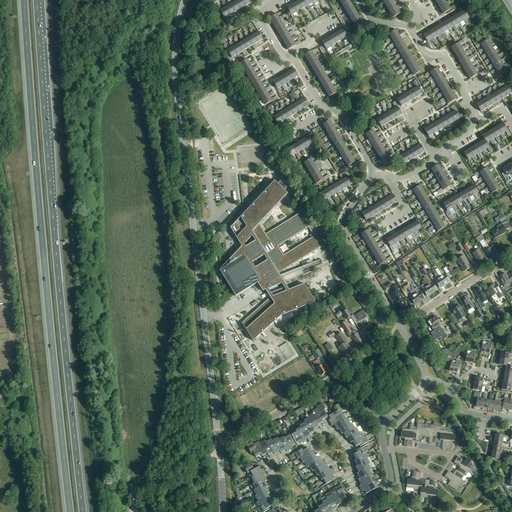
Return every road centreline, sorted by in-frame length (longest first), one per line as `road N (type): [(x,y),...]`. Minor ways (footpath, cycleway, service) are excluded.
road 1 (motorway): [(23,0),(70,511)]
road 2 (motorway): [(82,511),(36,0)]
road 3 (tertiary): [(185,0),(177,98),(218,442)]
road 4 (unclassified): [(400,327),(342,228),(372,173)]
road 5 (residential): [(400,327),(511,258)]
